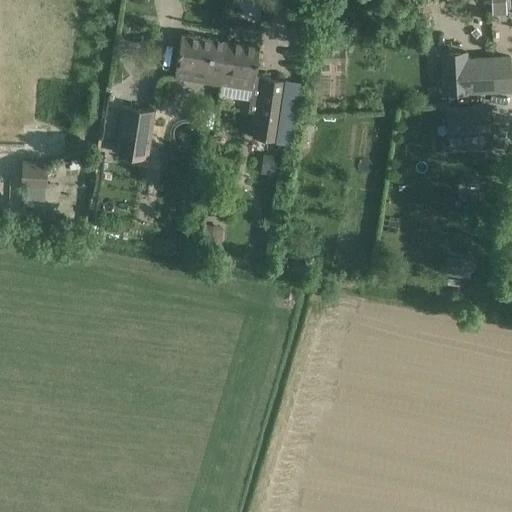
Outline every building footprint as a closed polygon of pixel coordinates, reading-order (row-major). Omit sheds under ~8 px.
[(175,76),(222,83),(224,70),(228,41),(181,34),(177,63),(175,76)] [(224,70),(222,83),(252,88),(248,112),(255,113),(252,137),(278,140),(286,79),(254,75),(258,46),(228,41),(224,70)] [(468,91),(466,59),(466,51),(442,52),(444,92),(468,91)] [(495,90),(511,89),(509,56),(495,57),(495,89),(495,90)] [(495,90),(495,89),(495,57),(466,59),(468,91),(495,90)] [(492,133),(491,104),(446,106),(448,135),(492,133)] [(153,110),(123,106),(116,153),(146,157),(153,110)] [(283,156),(267,154),(264,172),(280,175),(283,156)] [(21,184),(45,186),(46,168),(24,166),(22,166),(21,184)] [(221,242),(223,227),(202,224),(200,239),(221,242)]
